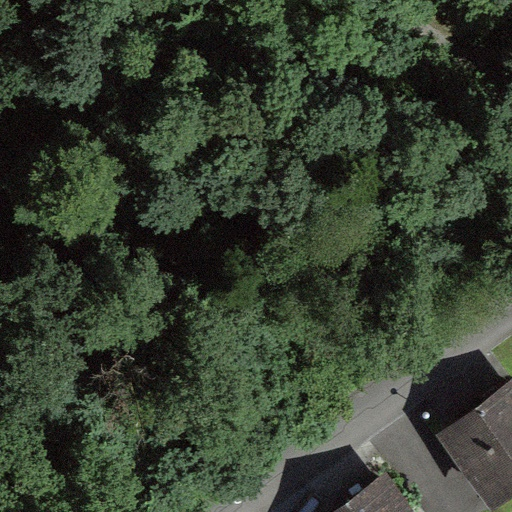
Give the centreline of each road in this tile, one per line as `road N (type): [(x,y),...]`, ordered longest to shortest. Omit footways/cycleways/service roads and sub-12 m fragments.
road 1 (residential): [(511,305),(224,511)]
road 2 (track): [(377,0),(511,102)]
